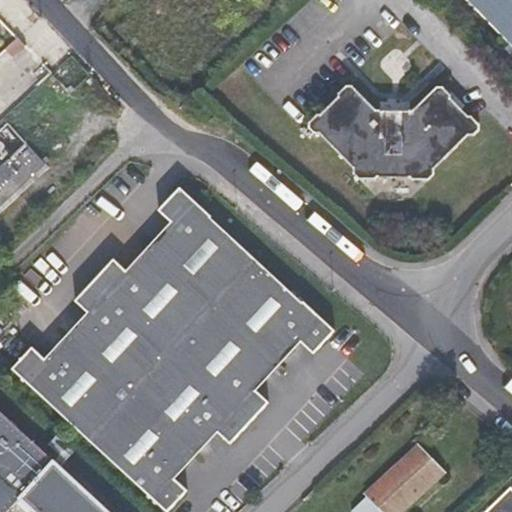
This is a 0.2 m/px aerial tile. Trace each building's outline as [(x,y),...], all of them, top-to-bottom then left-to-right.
[(511,0),(469,0),(511,44),(511,0)] [(19,33),(0,50),(0,64),(26,41),(19,33)] [(469,116),(451,98),(452,95),(444,87),(438,87),(414,110),(377,110),(353,86),(347,86),(339,93),(340,97),(321,114),(318,114),(310,122),(310,128),(315,133),(321,133),(355,168),(354,174),(360,179),(376,180),(379,177),(411,178),(413,180),(429,180),(435,175),(435,169),(469,135),(475,135),(480,130),(480,124),(472,116),(469,116)] [(0,130),(0,203),(45,162),(8,123),(0,130)] [(303,302),(211,218),(213,217),(181,187),(159,210),(172,222),(127,270),(115,259),(75,301),(88,312),(46,358),(33,346),(12,369),(167,511),(168,511),(189,490),(176,479),(218,432),(231,444),(270,402),(257,390),(301,342),(315,354),(335,330),(304,301),(303,302)] [(110,511),(0,410),(0,511),(7,511),(21,498),(35,511),(110,511)] [(401,511),(446,472),(419,446),(367,493),(369,496),(383,511),(401,511)] [(511,511),(511,486),(484,511),(511,511)] [(383,511),(369,496),(353,510),(355,511),(383,511)]
